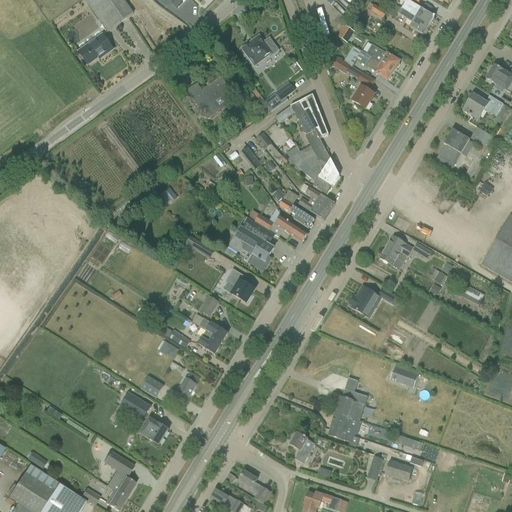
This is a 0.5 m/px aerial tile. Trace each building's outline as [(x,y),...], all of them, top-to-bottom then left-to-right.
[(122,0),(84,0),(101,24),(107,33),(133,14),(130,10),(125,3),(122,0)] [(157,0),(158,0),(169,0),(179,10),(186,3),(185,1),(185,0),(157,0)] [(396,7),(395,7),(397,8),(401,10),(403,12),(420,23),(429,28),(431,25),(433,25),(435,21),(434,20),(435,18),(426,13),(421,10),(418,14),(407,6),(399,2),(396,7)] [(371,13),(382,20),(386,13),(375,6),(374,8),(369,5),(363,15),(368,18),(371,13)] [(401,10),(398,15),(412,24),(409,29),(415,32),(418,34),(416,36),(420,39),(421,36),(423,37),(424,36),(426,36),(428,32),(427,31),(429,28),(420,23),(403,12),(401,10)] [(346,43),(352,33),(343,27),(337,38),(346,43)] [(78,53),(82,58),(88,66),(103,55),(104,57),(113,50),(102,36),(78,53)] [(255,66),(271,54),(272,56),(279,51),(269,38),(262,43),(259,38),(243,50),(255,66)] [(400,66),(399,65),(400,63),(391,58),(372,46),(367,54),(362,51),(361,53),(394,73),(396,70),(398,70),(400,66)] [(388,83),(389,81),(390,81),(392,78),(392,76),(394,73),(361,53),(353,47),(349,53),(357,58),(356,61),(365,67),(375,74),(375,75),(379,77),(388,83)] [(335,58),(330,66),(345,75),(347,72),(350,67),(335,58)] [(511,77),(494,66),(493,68),(491,67),(488,73),(489,74),(485,80),(509,95),(511,90),(511,84),(511,83),(511,77)] [(374,82),(363,75),(358,83),(362,85),(352,102),(365,111),(374,96),(368,92),(374,82)] [(193,86),(186,92),(202,114),(201,114),(203,116),(204,116),(208,121),(218,113),(237,99),(234,95),(221,77),(199,94),(193,86)] [(281,102),(288,96),(294,92),(288,85),(276,94),(281,102)] [(474,95),(463,113),(471,118),(477,122),(484,111),(495,118),(503,123),(511,110),(503,105),(498,102),(489,97),(486,103),(474,95)] [(328,137),(320,114),(312,97),(290,108),(305,136),(315,131),(320,140),(328,137)] [(238,120),(249,112),(242,102),(230,110),(238,120)] [(282,114),(275,119),(280,125),(287,120),(282,114)] [(485,149),(493,138),(477,129),(471,139),(485,149)] [(321,142),(320,140),(315,131),(305,136),(311,147),(294,156),(308,173),(317,177),(316,179),(332,189),(339,178),(321,142)] [(451,173),(470,141),(452,131),(443,145),(445,146),(435,163),(443,168),(451,173)] [(268,148),(277,159),(276,159),(279,163),(283,159),(263,135),(256,140),(264,152),(268,148)] [(229,144),(219,151),(222,155),(230,149),(229,144)] [(254,172),(261,167),(247,149),(240,154),(254,172)] [(313,188),(318,191),(327,197),(332,189),(316,179),(317,177),(308,173),(294,156),(288,160),(299,173),(301,171),(315,184),(313,188)] [(269,164),(265,167),(269,173),(274,169),(269,164)] [(252,177),(245,179),(247,187),(253,185),(252,177)] [(208,185),(204,191),(211,195),(215,189),(208,185)] [(309,189),(305,194),(317,202),(316,205),(314,204),(314,205),(329,215),(335,205),(325,199),(309,189)] [(169,190),(160,197),(167,205),(169,202),(175,197),(169,190)] [(288,192),(285,198),(282,201),(295,210),(298,205),(294,202),(297,197),(288,192)] [(281,194),(275,198),(278,203),(284,198),(281,194)] [(301,201),(298,206),(316,217),(317,218),(324,222),(329,215),(314,205),(314,204),(310,201),(308,204),(301,200),(301,201)] [(300,225),(309,230),(314,221),(295,210),(282,201),(280,205),(279,207),(292,215),(296,218),(294,221),(300,225)] [(259,216),(254,224),(268,233),(274,224),(259,216)] [(302,244),(308,235),(279,217),(273,227),(302,244)] [(511,218),(509,217),(481,267),(511,284),(511,218)] [(246,234),(240,244),(242,251),(252,257),(248,264),(255,268),(263,273),(271,260),(268,258),(274,250),(268,246),(274,237),(268,233),(254,224),(248,220),(241,231),(246,234)] [(452,231),(450,236),(464,241),(466,236),(452,231)] [(214,254),(188,236),(183,243),(210,260),(214,254)] [(393,268),(399,257),(400,255),(406,259),(412,250),(402,244),(393,238),(380,260),(388,265),(393,268)] [(157,240),(155,246),(162,249),(164,243),(157,240)] [(413,252),(427,261),(431,254),(417,245),(413,252)] [(446,265),(443,271),(449,275),(453,268),(446,265)] [(449,279),(432,269),(427,277),(444,288),(449,279)] [(235,287),(230,295),(238,300),(246,305),(250,298),(249,297),(253,290),(242,283),(245,277),(237,272),(234,270),(227,282),(235,287)] [(434,287),(430,293),(436,297),(440,290),(434,287)] [(466,287),(461,297),(478,307),(484,297),(466,287)] [(364,317),(376,296),(363,288),(356,298),(354,297),(348,307),(364,317)] [(378,297),(395,308),(399,301),(395,298),(382,290),(378,297)] [(118,293),(112,297),(115,302),(121,297),(118,293)] [(209,318),(218,304),(209,298),(200,312),(209,318)] [(203,320),(199,327),(206,332),(223,342),(228,334),(219,329),(218,328),(218,329),(203,320)] [(163,336),(185,349),(190,342),(173,332),(173,333),(167,329),(163,336)] [(205,350),(206,351),(214,356),(223,342),(206,332),(198,345),(197,345),(205,350)] [(165,343),(159,353),(166,357),(166,355),(174,360),(179,351),(165,343)] [(181,374),(184,369),(175,364),(172,369),(181,374)] [(414,389),(418,377),(394,369),(390,379),(414,389)] [(200,380),(191,375),(190,374),(187,380),(186,379),(176,395),(187,401),(200,380)] [(140,390),(156,400),(163,388),(148,378),(140,390)] [(129,390),(121,404),(143,418),(152,404),(130,391),(129,390)] [(335,415),(328,437),(343,442),(351,444),(353,438),(358,436),(361,424),(352,421),(352,418),(357,403),(365,406),(367,398),(344,391),(342,399),(340,398),(335,413),(335,415)] [(49,409),(46,414),(58,422),(62,417),(49,409)] [(140,435),(159,447),(168,431),(157,424),(149,419),(140,435)] [(303,465),(308,457),(315,446),(307,441),(305,440),(297,434),(290,446),(300,452),(295,460),(303,465)] [(418,451),(420,443),(405,438),(403,446),(418,451)] [(357,446),(355,451),(375,458),(377,453),(357,446)] [(109,453),(103,464),(116,472),(119,474),(116,480),(112,477),(106,488),(112,492),(117,494),(116,495),(126,501),(135,486),(127,480),(126,480),(127,478),(133,468),(109,453)] [(31,454),(27,460),(35,465),(39,459),(31,454)] [(376,482),(383,461),(373,458),(367,479),(376,482)] [(409,464),(421,468),(422,462),(411,459),(409,464)] [(408,483),(411,473),(412,470),(390,462),(388,466),(385,476),(408,483)] [(80,511),(86,504),(30,467),(9,500),(17,506),(12,511),(80,511)] [(319,467),(317,474),(329,478),(331,471),(319,467)] [(256,496),(254,500),(263,505),(270,494),(255,484),(257,480),(244,472),(239,482),(251,489),(249,492),(256,496)] [(503,474),(501,481),(508,484),(510,476),(503,474)] [(229,475),(225,482),(231,485),(235,479),(229,475)] [(86,490),(81,498),(95,506),(100,499),(86,490)] [(217,490),(210,500),(212,501),(219,505),(224,508),(224,507),(230,511),(239,511),(240,511),(242,511),(250,511),(252,511),(231,498),(224,494),(219,491),(217,490)] [(110,496),(104,505),(110,508),(116,511),(118,511),(126,501),(116,495),(117,494),(112,492),(110,496)] [(305,506),(303,511),(316,511),(317,510),(319,510),(322,503),(329,505),(327,510),(334,511),(336,511),(337,511),(340,501),(316,493),(315,496),(308,494),(304,505),(305,506)]
